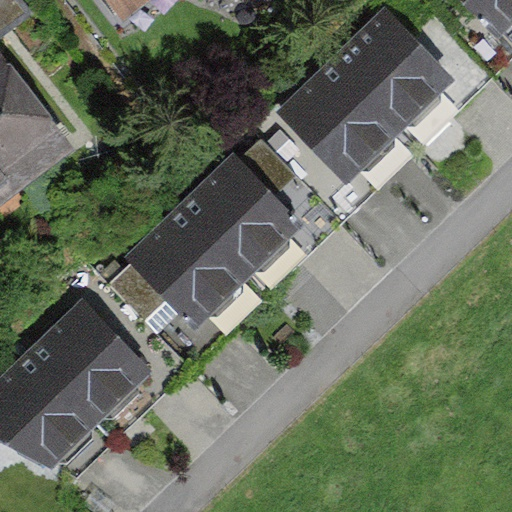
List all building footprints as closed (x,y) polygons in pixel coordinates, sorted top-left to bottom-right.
[(20,174),(59,143),(0,67),(0,38),(33,13),(22,0),(0,0),(0,170),(11,162),(20,174)] [(431,95),(473,55),(420,0),(379,0),(375,4),(385,14),(334,63),(418,149),(452,116),(431,95)] [(511,0),(467,0),(497,31),(511,16),(511,0)] [(418,149),(334,63),(283,112),(346,177),(363,161),(383,182),(418,149)] [(280,240),(321,200),(249,126),(224,149),(234,159),(183,208),(267,295),(301,262),(280,240)] [(267,295),(183,208),(132,257),(123,247),(98,271),(170,346),(212,306),(232,328),(267,295)] [(115,440),(149,408),(128,386),(170,346),(98,271),(73,295),(83,305),(32,354),(115,440)] [(115,440),(32,354),(0,384),(0,434),(63,469),(77,456),(88,466),(115,440)]
